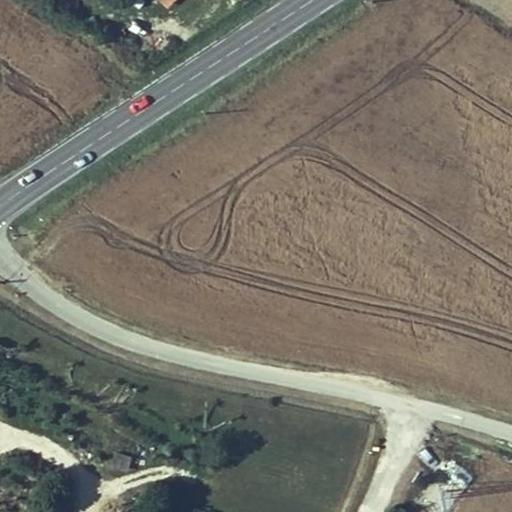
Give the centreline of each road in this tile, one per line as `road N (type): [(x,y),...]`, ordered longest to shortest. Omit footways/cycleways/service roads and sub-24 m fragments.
road 1 (unclassified): [(511,433),(412,402),(147,346),(42,296),(0,251)]
road 2 (primary): [(0,206),(305,0)]
